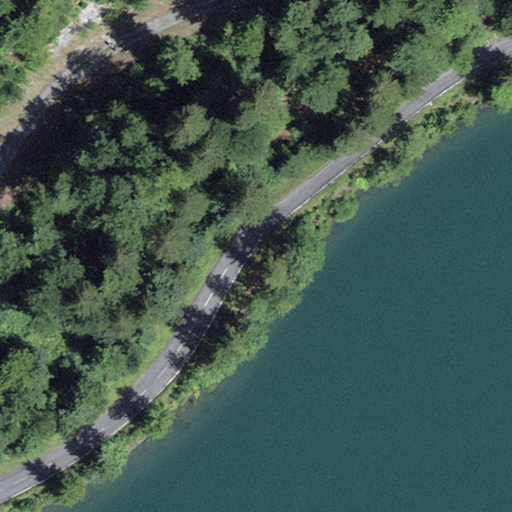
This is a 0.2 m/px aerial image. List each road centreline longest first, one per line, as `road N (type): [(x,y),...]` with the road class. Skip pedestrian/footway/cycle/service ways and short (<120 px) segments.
road 1 (tertiary): [(0,490),(85,442),(137,399),(264,222),(423,95),(511,43)]
road 2 (track): [(235,0),(114,51),(59,88),(0,163)]
